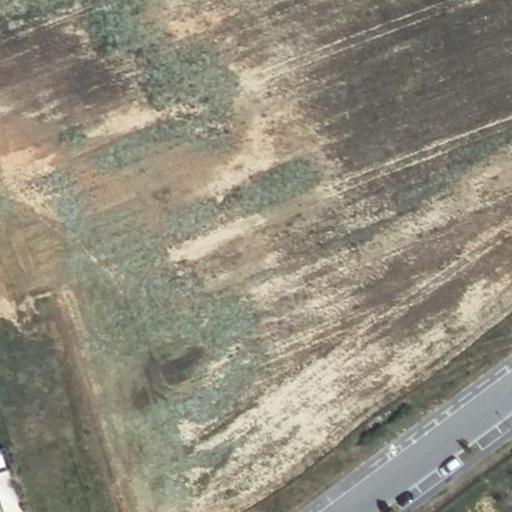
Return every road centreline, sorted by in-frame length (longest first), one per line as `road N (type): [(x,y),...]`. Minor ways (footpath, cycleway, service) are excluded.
road 1 (unclassified): [(237,511),(0,145)]
road 2 (unclassified): [(357,511),(511,396)]
